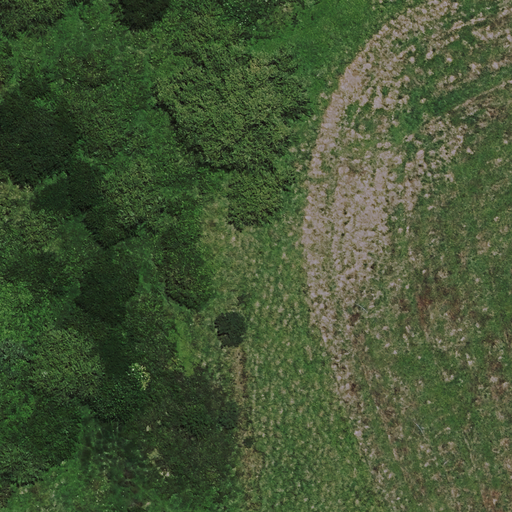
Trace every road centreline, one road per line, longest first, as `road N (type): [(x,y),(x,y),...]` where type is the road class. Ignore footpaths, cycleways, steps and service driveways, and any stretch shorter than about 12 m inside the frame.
road 1 (unknown): [(511,242),(325,278),(86,262),(0,219)]
road 2 (unknown): [(133,265),(79,511)]
